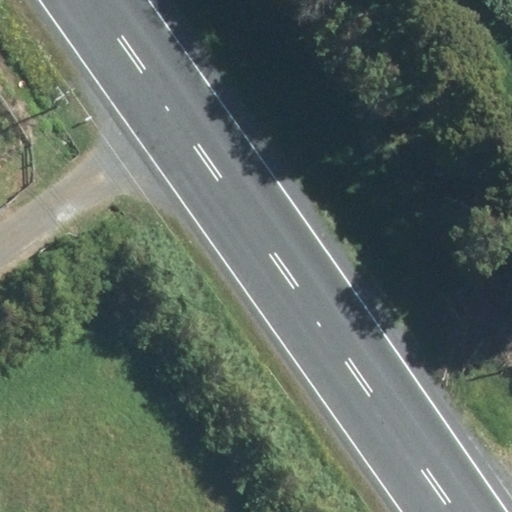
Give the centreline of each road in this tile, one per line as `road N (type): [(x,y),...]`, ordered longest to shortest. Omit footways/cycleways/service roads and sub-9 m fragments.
road 1 (secondary): [(92,0),(452,511)]
road 2 (track): [(171,112),(0,239)]
